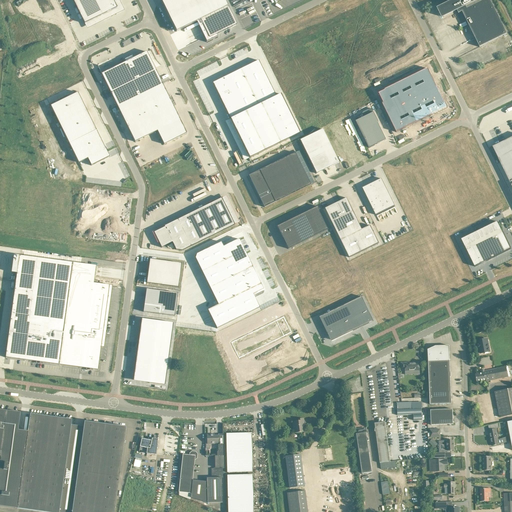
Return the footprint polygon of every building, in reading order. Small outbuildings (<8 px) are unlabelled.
[(56,0),(0,0),(21,41),(36,34),(41,45),(56,38),(51,27),(66,20),(56,0)] [(73,0),(85,24),(102,15),(104,19),(123,10),(118,0),(73,0)] [(163,0),(162,1),(173,24),(176,31),(196,22),(197,22),(201,20),(208,36),(204,37),(207,42),(206,42),(218,37),(218,36),(217,36),(216,34),(237,25),(224,0),(163,0)] [(356,22),(342,29),(359,64),(402,43),(383,3),(389,0),(352,0),(346,3),(356,22)] [(456,0),(439,9),(443,17),(456,9),(459,13),(462,12),(480,47),(507,34),(491,0),(456,0)] [(126,62),(101,74),(135,142),(157,131),(164,144),(187,133),(174,106),(176,105),(171,96),(169,97),(147,52),(133,58),(132,56),(125,60),(126,62)] [(223,79),(214,83),(221,97),(220,98),(230,119),(276,96),(258,60),(222,78),(223,79)] [(71,78),(62,61),(39,72),(42,78),(48,89),(63,81),(71,78)] [(428,68),(378,93),(397,132),(448,108),(428,68)] [(78,92),(51,106),(79,163),(88,158),(91,166),(96,163),(96,162),(109,156),(106,149),(78,92)] [(276,96),(230,119),(250,158),(257,154),(300,133),(289,110),(281,94),(276,96)] [(373,112),(355,121),(365,143),(366,142),(369,148),(377,144),(386,140),(373,112)] [(323,129),(300,140),(316,174),(339,162),(323,129)] [(511,137),(493,147),(511,186),(511,137)] [(418,160),(391,173),(411,215),(447,197),(462,228),(481,219),(473,203),(483,198),(457,146),(420,164),(418,160)] [(295,153),(249,176),(264,207),(311,185),(295,153)] [(382,179),(363,188),(376,215),(395,206),(382,179)] [(165,227),(154,232),(159,242),(161,248),(172,242),(176,250),(182,250),(200,241),(235,225),(221,198),(164,226),(165,227)] [(326,208),(325,208),(350,258),(379,243),(370,225),(362,229),(347,198),(335,204),(336,204),(327,209),(326,208)] [(318,206),(277,226),(288,249),(329,229),(318,206)] [(497,222),(461,239),(475,267),(511,249),(497,222)] [(443,233),(364,271),(383,309),(461,272),(443,233)] [(332,236),(290,257),(296,270),(298,269),(302,278),(343,258),(332,236)] [(197,254),(195,258),(212,292),(218,305),(208,310),(217,329),(260,308),(253,294),(263,289),(239,239),(223,246),(221,242),(197,254)] [(17,273),(5,357),(55,364),(59,365),(98,370),(101,347),(102,343),(104,343),(105,341),(105,338),(103,337),(110,285),(103,284),(94,283),(96,266),(73,263),(68,262),(14,255),(11,273),(17,273)] [(150,258),(147,283),(178,287),(181,263),(150,258)] [(147,290),(143,312),(145,312),(174,316),(177,293),(147,290)] [(362,297),(320,317),(326,331),(327,330),(332,340),(353,330),(354,331),(374,321),(362,297)] [(284,316),(231,342),(239,358),(291,332),(284,316)] [(142,319),(134,376),(135,377),(134,380),(149,382),(149,383),(165,385),(173,323),(142,319)] [(490,352),(488,338),(477,340),(478,348),(479,348),(480,354),(490,352)] [(428,350),(430,404),(451,404),(449,345),(436,346),(428,350)] [(409,362),(401,363),(401,368),(405,367),(405,371),(419,370),(419,362),(409,363),(409,362)] [(481,373),(475,374),(477,382),(486,380),(486,381),(511,376),(509,366),(484,371),(484,368),(481,369),(481,373)] [(500,417),(505,416),(511,414),(511,388),(495,392),(500,417)] [(411,402),(397,403),(397,415),(413,414),(413,421),(422,420),(422,408),(412,408),(411,402)] [(0,505),(17,508),(28,431),(18,430),(21,412),(0,409),(0,505)] [(431,410),(431,425),(453,424),(453,409),(431,410)] [(114,511),(126,427),(84,421),(84,426),(74,425),(72,425),(71,425),(72,419),(30,414),(29,419),(17,508),(45,511),(114,511)] [(293,433),(300,432),(303,432),(303,428),(305,428),(303,418),(298,419),(298,421),(292,421),(293,433)] [(375,428),(375,431),(376,431),(380,463),(386,462),(390,461),(385,422),(375,423),(376,428),(375,428)] [(430,437),(440,437),(440,429),(430,429),(430,437)] [(494,429),(489,430),(492,445),(497,445),(499,444),(511,441),(510,436),(505,437),(498,440),(496,429),(494,429)] [(357,434),(359,454),(369,452),(368,441),(369,440),(368,437),(367,437),(367,432),(357,434)] [(166,436),(166,441),(165,451),(177,452),(178,437),(172,436),(173,434),(170,433),(170,436),(166,436)] [(226,433),(227,472),(252,472),(251,433),(226,433)] [(206,437),(206,441),(207,442),(207,443),(207,444),(211,444),(218,443),(218,444),(218,450),(217,452),(217,455),(224,455),(223,434),(218,434),(218,435),(215,436),(212,436),(212,434),(207,434),(207,436),(206,437)] [(147,453),(156,454),(158,439),(148,438),(148,440),(142,438),(140,446),(147,448),(147,453)] [(454,440),(449,441),(447,441),(447,444),(444,444),(444,451),(454,450),(454,440)] [(180,480),(179,492),(179,495),(191,499),(191,497),(192,481),(195,460),(195,458),(197,458),(197,454),(196,451),(192,451),(189,453),(189,455),(183,454),(182,459),(180,480)] [(372,472),(369,452),(359,454),(362,474),(372,472)] [(286,456),(289,488),(304,486),(300,454),(286,456)] [(217,455),(214,455),(215,467),(221,467),(224,468),(224,455),(217,455)] [(491,457),(483,457),(483,471),(491,471),(491,457)] [(436,459),(433,459),(433,471),(444,471),(444,464),(447,464),(447,459),(436,460),(436,459)] [(386,462),(380,463),(381,469),(396,467),(395,461),(390,461),(386,462)] [(212,478),(206,478),(207,482),(207,503),(221,502),(222,502),(222,477),(224,477),(224,468),(221,467),(215,467),(213,468),(211,468),(212,478)] [(227,511),(257,511),(257,510),(253,510),(252,474),(227,475),(227,511)] [(192,481),(191,497),(207,503),(207,482),(192,481)] [(455,482),(450,482),(448,482),(448,484),(444,484),(444,488),(448,487),(448,494),(454,494),(454,486),(455,486),(455,482)] [(480,489),(481,501),(489,501),(488,492),(490,492),(490,488),(480,489)] [(288,492),(290,511),(308,511),(307,490),(288,492)]
